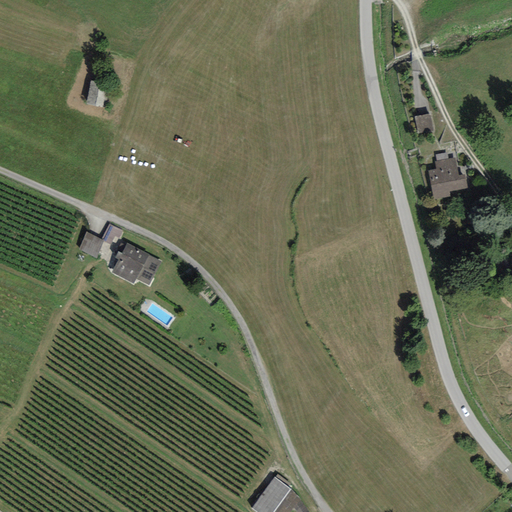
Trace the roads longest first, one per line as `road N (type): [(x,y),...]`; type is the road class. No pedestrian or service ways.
road 1 (unclassified): [(511,472),(486,445),(448,379),(378,113),(367,0)]
road 2 (track): [(397,0),(443,113),(511,214)]
